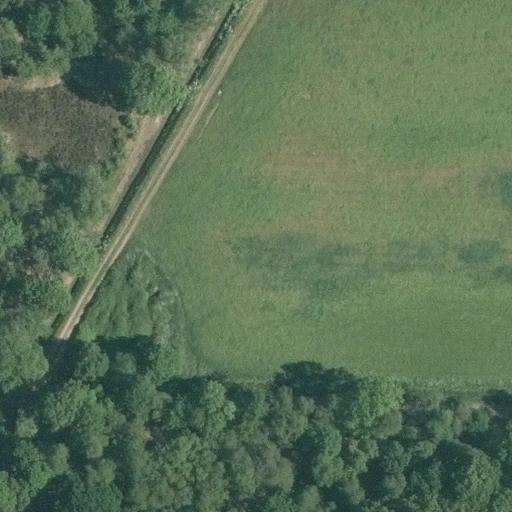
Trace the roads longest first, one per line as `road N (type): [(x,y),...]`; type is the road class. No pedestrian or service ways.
road 1 (unclassified): [(511,414),(0,394)]
road 2 (track): [(37,395),(260,0)]
